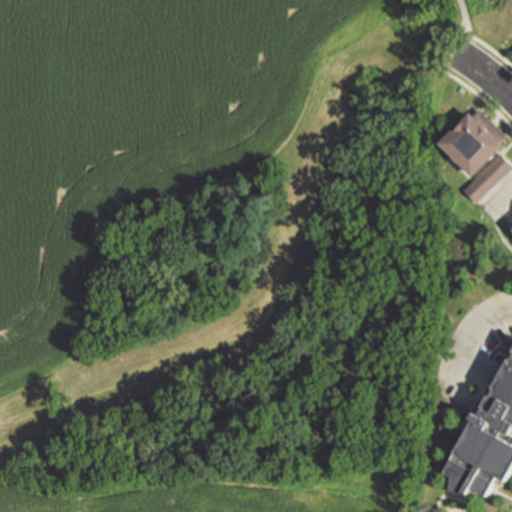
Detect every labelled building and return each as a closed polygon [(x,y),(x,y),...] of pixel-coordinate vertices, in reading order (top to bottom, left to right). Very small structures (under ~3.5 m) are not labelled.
[(473,173),(460,160),(458,162),(454,158),(456,156),(443,143),(458,128),(458,126),(460,124),(463,124),(472,115),(473,117),(480,110),(507,137),(500,144),(501,145),(492,154),(492,156),(490,158),(489,158),(473,173)] [(0,122),(7,121),(37,249),(0,258),(0,122)] [(467,190),(502,155),(511,165),(511,167),(478,201),(467,190)] [(0,310),(0,369),(71,342),(51,291),(0,310)] [(511,472),(507,482),(505,481),(503,485),(496,481),(487,497),(477,491),(475,494),(469,493),(468,495),(451,492),(452,482),(446,478),(448,475),(445,473),(458,450),(454,447),(458,440),(462,442),(466,435),(459,430),(470,412),(468,411),(474,401),(475,402),(484,386),(488,388),(500,367),(493,362),(498,354),(508,360),(509,358),(508,358),(511,351),(511,472)]
